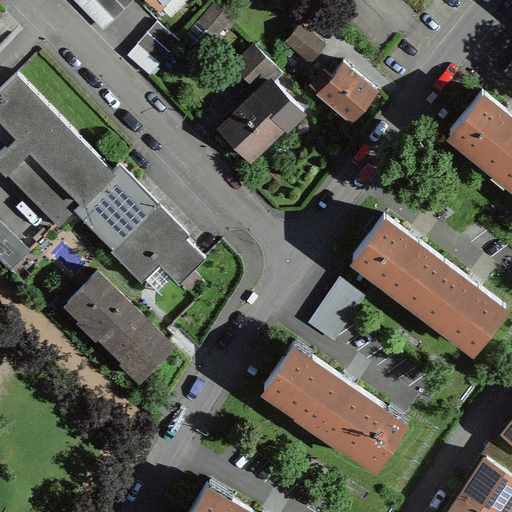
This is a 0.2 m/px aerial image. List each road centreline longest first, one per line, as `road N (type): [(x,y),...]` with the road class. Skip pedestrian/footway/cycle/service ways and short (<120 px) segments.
road 1 (residential): [(44,0),(293,256)]
road 2 (residential): [(493,0),(293,256)]
road 3 (residential): [(293,256),(141,511)]
road 4 (residential): [(511,367),(410,511)]
